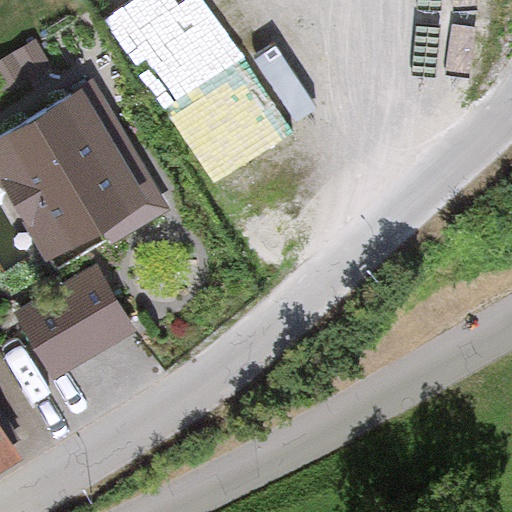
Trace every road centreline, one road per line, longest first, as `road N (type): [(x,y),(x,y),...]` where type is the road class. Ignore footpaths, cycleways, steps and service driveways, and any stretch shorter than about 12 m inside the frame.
road 1 (residential): [(511,119),(371,259),(0,509)]
road 2 (residential): [(137,511),(511,323)]
